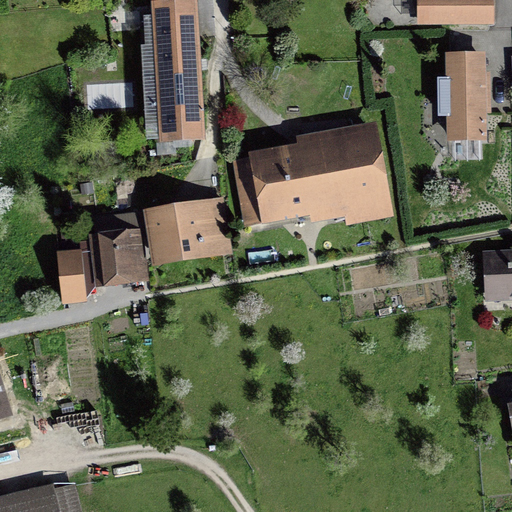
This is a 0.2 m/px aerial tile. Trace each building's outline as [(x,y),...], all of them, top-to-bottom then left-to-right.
[(419,0),(420,21),(491,21),(490,0),(419,0)] [(146,109),(160,108),(162,141),(202,138),(197,77),(199,77),(195,14),(155,16),(158,78),(144,79),(146,109)] [(481,112),(488,112),(487,86),(481,87),(480,56),(450,56),(452,73),(451,82),(439,82),(440,113),(451,113),(452,139),(482,139),(481,112)] [(90,104),(134,103),(133,81),(90,82),(90,104)] [(237,166),(246,217),(347,199),(351,221),(387,215),(370,129),(344,134),(347,146),(237,166)] [(122,162),(118,140),(87,146),(92,168),(122,162)] [(155,215),(162,260),(229,249),(222,204),(155,215)] [(103,282),(146,277),(139,215),(96,221),(103,282)] [(511,294),(511,252),(489,254),(491,293),(511,292),(511,294)] [(85,299),(81,254),(58,256),(63,301),(85,299)] [(54,500),(4,511),(78,511),(73,488),(52,493),(54,500)]
